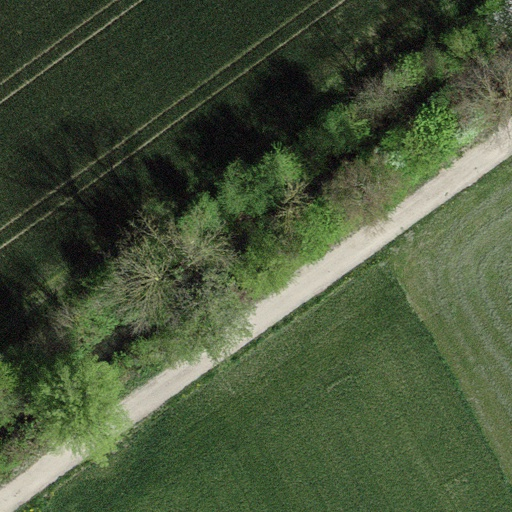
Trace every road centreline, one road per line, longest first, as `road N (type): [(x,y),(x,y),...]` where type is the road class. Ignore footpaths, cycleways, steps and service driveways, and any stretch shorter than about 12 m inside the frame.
road 1 (track): [(0,490),(511,127)]
road 2 (track): [(499,0),(0,349)]
